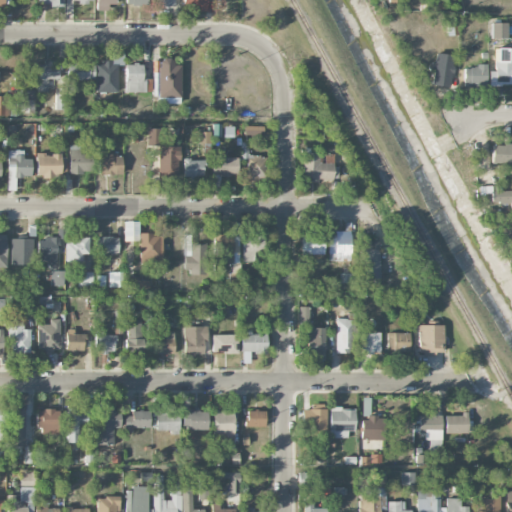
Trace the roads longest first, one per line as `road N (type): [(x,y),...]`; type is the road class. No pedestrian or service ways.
road 1 (residential): [(485,382),(0,383)]
road 2 (residential): [(286,511),(288,96),(268,52)]
road 3 (residential): [(375,211),(0,210)]
road 4 (residential): [(268,52),(232,36),(0,35)]
